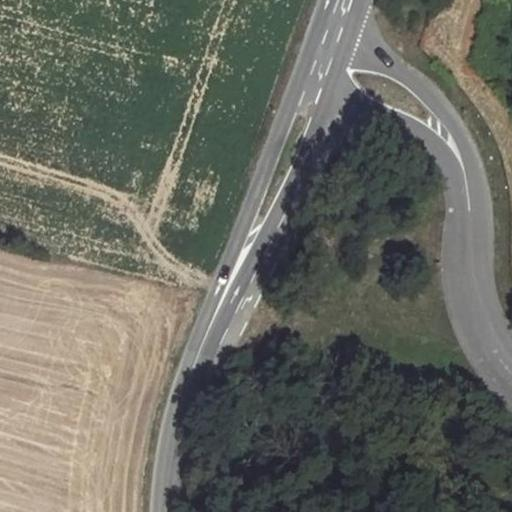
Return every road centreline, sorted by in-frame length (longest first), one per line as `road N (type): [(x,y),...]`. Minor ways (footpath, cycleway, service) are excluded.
road 1 (tertiary): [(313,83),(196,355),(167,511)]
road 2 (unclassified): [(470,252),(471,160),(438,103),(336,18)]
road 3 (unclassified): [(313,83),(419,134),(451,172),(470,252)]
road 4 (unclassified): [(470,252),(471,282),(499,358),(511,368)]
